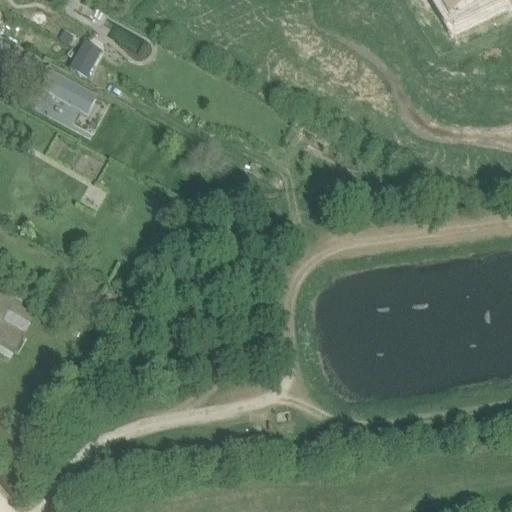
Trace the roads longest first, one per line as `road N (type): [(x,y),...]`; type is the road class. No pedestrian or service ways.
road 1 (track): [(39,511),(105,437),(148,423),(289,399),(363,429),(511,411)]
road 2 (track): [(511,222),(344,245),(318,258),(297,278),(288,305),(296,371)]
